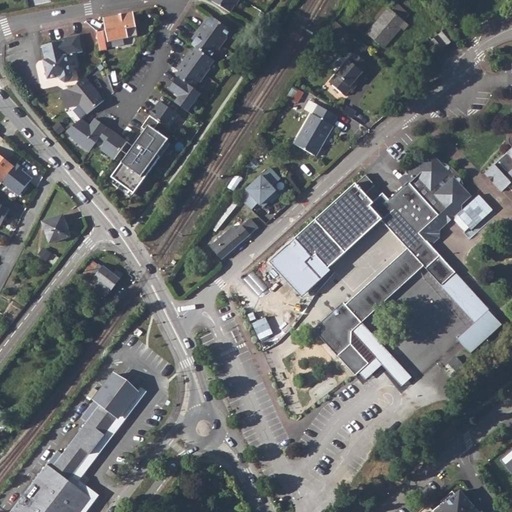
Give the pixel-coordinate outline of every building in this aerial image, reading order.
[(217,0),(217,1),(236,12),(241,4),(242,5),(244,0),(217,0)] [(369,36),(386,51),(402,33),(404,35),(411,29),(406,24),(412,18),(399,6),(393,13),(391,12),(369,36)] [(138,36),(133,12),(104,18),(108,42),(138,36)] [(237,30),(218,16),(213,23),(210,22),(200,36),(203,38),(198,45),(202,48),(217,58),(222,51),(224,52),(233,38),(232,37),(237,30)] [(442,58),(459,42),(449,30),(431,46),(442,58)] [(460,33),(465,40),(470,37),(465,30),(460,33)] [(83,52),(79,35),(64,38),(65,41),(42,46),(45,60),(43,60),(47,80),(60,77),(61,80),(65,83),(70,82),(73,77),(72,72),(77,70),(80,67),(77,54),(83,52)] [(187,69),(183,76),(184,78),(201,89),(206,82),(207,83),(212,76),(217,69),(216,68),(221,61),(217,58),(202,48),(197,55),(195,54),(190,60),(185,68),(187,69)] [(346,98),(353,90),(351,88),(357,82),(364,74),(363,73),(369,66),(356,54),(330,84),(346,98)] [(61,91),(65,109),(80,105),(87,115),(104,101),(99,94),(98,95),(95,91),(96,90),(86,77),(74,88),(61,91)] [(201,89),(184,78),(176,90),(186,97),(182,103),(195,112),(208,94),(201,89)] [(153,132),(120,180),(130,186),(127,190),(131,192),(133,189),(143,195),(169,158),(166,156),(176,141),(161,131),(167,123),(176,130),(186,116),(167,103),(149,129),(153,132)] [(295,144),(317,155),(334,128),(332,127),(337,116),(319,106),(315,114),(313,113),(295,144)] [(88,122),(74,135),(80,143),(99,155),(106,143),(113,147),(109,153),(123,162),(136,144),(102,122),(98,128),(88,122)] [(511,142),(511,147),(511,148),(511,154),(488,175),(502,194),(509,189),(511,193),(511,142)] [(0,178),(5,182),(18,165),(0,150),(0,178)] [(370,207),(381,219),(408,249),(341,305),(339,302),(309,329),(350,378),(364,364),(347,344),(347,337),(349,330),(367,313),(419,267),(473,328),(486,316),(427,249),(416,235),(425,228),(430,232),(435,232),(471,203),(458,188),(453,175),(447,167),(435,159),(430,153),(417,165),(415,163),(398,179),(404,186),(386,201),(381,196),(373,204),(370,207)] [(248,190),(241,200),(253,211),(260,203),(264,208),(271,202),(272,203),(281,196),(273,188),(282,180),(272,169),(248,190)] [(364,175),(354,183),(364,194),(373,185),(364,175)] [(328,268),(381,219),(370,207),(373,204),(364,194),(354,183),(318,217),(294,239),(312,257),(315,254),(328,268)] [(0,192),(1,191),(0,190),(0,220),(3,221),(11,205),(0,198),(0,192)] [(241,202),(232,195),(220,214),(227,222),(241,202)] [(60,234),(77,224),(65,205),(48,215),(60,234)] [(254,232),(254,231),(263,224),(254,213),(246,223),(254,232)] [(220,214),(213,224),(221,230),(227,222),(220,214)] [(243,219),(232,228),(213,245),(224,258),(254,232),(246,223),(243,219)] [(294,239),(269,262),(301,297),(330,271),(328,268),(315,254),(312,257),(294,239)] [(92,279),(98,283),(109,292),(117,282),(101,269),(99,270),(96,267),(90,275),(93,278),(92,279)] [(109,292),(98,283),(91,292),(101,301),(109,292)] [(473,328),(454,344),(467,359),(499,331),(486,316),(473,328)] [(102,439),(136,395),(118,382),(50,470),(45,466),(9,511),(81,511),(91,501),(68,483),(102,439)] [(511,474),(511,447),(499,459),(511,474)] [(482,511),(480,511),(477,511),(460,492),(445,504),(443,503),(433,511),(482,511)]
